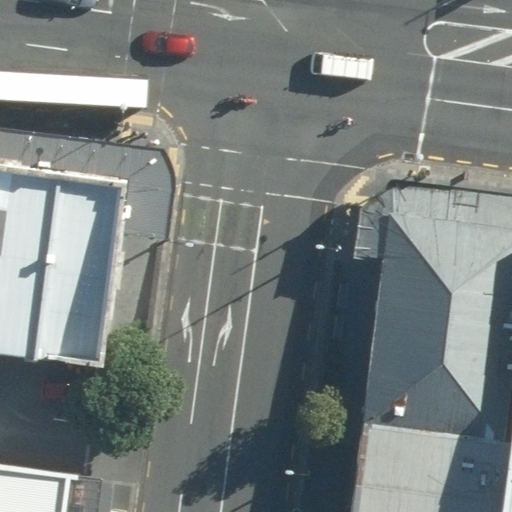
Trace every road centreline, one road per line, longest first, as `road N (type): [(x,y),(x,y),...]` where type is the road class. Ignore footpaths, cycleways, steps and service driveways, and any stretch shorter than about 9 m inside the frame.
road 1 (tertiary): [(290,15),(219,511)]
road 2 (secondary): [(511,46),(290,15)]
road 3 (secondary): [(290,15),(159,0)]
